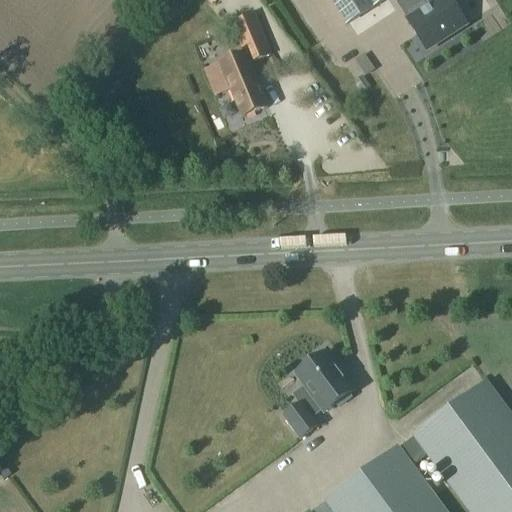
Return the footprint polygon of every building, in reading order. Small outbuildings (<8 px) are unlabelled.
[(171,0),(164,6),(175,18),(194,0),(171,0)] [(330,0),(346,24),(383,0),(330,0)] [(396,0),(409,20),(407,21),(429,54),(469,27),(451,0),(440,0),(431,6),(426,0),(396,0)] [(233,27),(245,55),(250,67),(251,66),(274,56),(257,16),(233,27)] [(245,55),(220,65),(244,121),(270,110),(251,66),(250,67),(245,55)] [(373,74),(363,58),(353,64),(363,80),(373,74)] [(319,359),(317,355),(304,365),(307,368),(295,377),(313,401),(302,409),(299,407),(283,418),(300,441),(316,429),(310,421),(321,412),(323,415),(335,406),(338,409),(350,400),(348,397),(352,394),(324,355),(319,359)] [(415,440),(396,453),(410,472),(429,457),(469,511),(511,511),(511,425),(483,387),(414,438),(415,440)] [(65,449),(71,459),(98,441),(80,414),(41,439),(53,457),(65,449)] [(397,453),(396,452),(326,503),(327,505),(316,511),(439,511),(410,472),(396,453),(397,453)] [(64,482),(56,488),(61,495),(48,505),(53,511),(57,511),(76,497),(64,482)]
